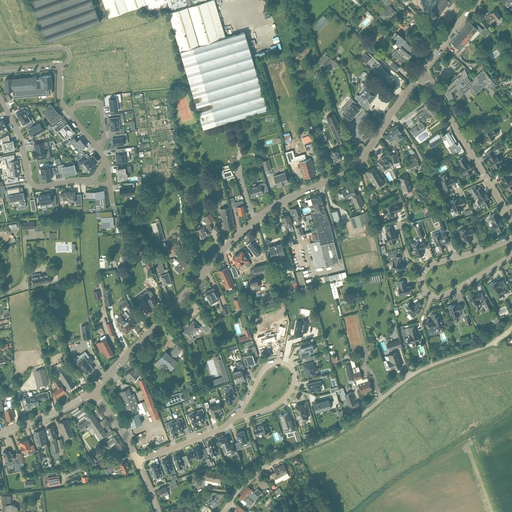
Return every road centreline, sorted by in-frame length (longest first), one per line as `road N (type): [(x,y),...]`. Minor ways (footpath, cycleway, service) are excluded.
road 1 (tertiary): [(91,391),(238,233),(286,198),(350,170),(421,72)]
road 2 (residential): [(223,511),(253,473),(335,434),(413,374),(511,329)]
road 3 (residential): [(511,254),(443,294),(427,292),(423,280),(430,266),(511,238)]
road 4 (unknown): [(286,198),(311,265),(336,266),(343,254),(321,184)]
road 5 (residential): [(511,221),(421,72)]
road 6 (residential): [(238,414),(266,369),(286,364),(293,382),(284,398),(245,415)]
road 7 (residential): [(0,98),(32,185),(90,182)]
road 8 (track): [(194,282),(186,228),(165,232),(156,179)]
